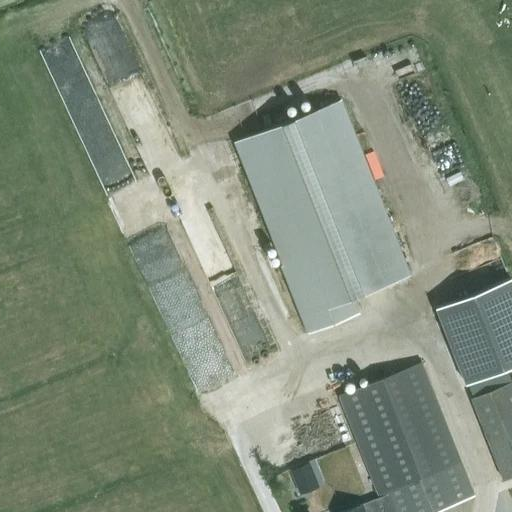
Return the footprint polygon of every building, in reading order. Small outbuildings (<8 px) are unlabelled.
[(235,142),(243,161),(284,265),(279,267),(306,333),(357,313),(350,296),(404,275),(335,102),(235,142)] [(436,307),(465,383),(511,365),(511,283),(510,278),(436,307)] [(338,396),(379,497),(342,511),(432,511),(474,495),(420,362),(338,396)] [(511,424),(486,434),(504,479),(511,475),(511,424)] [(289,470),(294,483),(315,475),(309,462),(289,470)]
